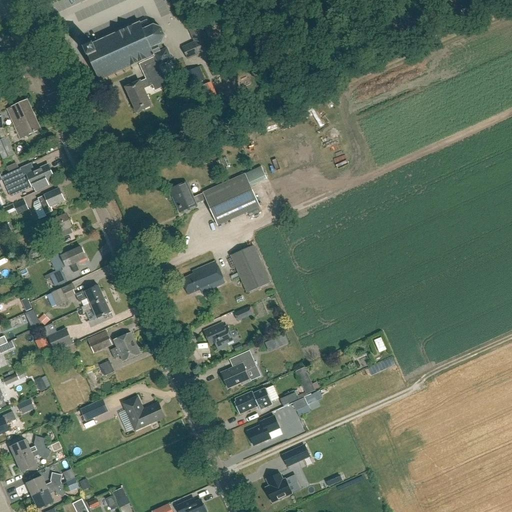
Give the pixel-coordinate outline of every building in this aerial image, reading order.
[(150,77),(151,79),(163,74),(159,66),(172,60),(167,49),(164,50),(161,44),(162,44),(165,36),(162,28),(154,25),(150,27),(147,21),(141,24),(140,22),(131,25),(132,27),(85,48),(99,80),(138,63),(146,79),(150,77)] [(187,59),(211,49),(201,25),(195,27),(189,30),(195,42),(182,48),(187,59)] [(190,87),(204,81),(199,67),(184,73),(190,87)] [(155,90),(168,85),(163,74),(151,79),(150,77),(146,79),(126,88),(137,112),(151,106),(143,89),(153,85),(155,90)] [(214,92),(212,87),(210,83),(199,88),(204,100),(215,95),(214,92)] [(26,123),(35,119),(27,101),(7,110),(14,125),(25,120),(26,123)] [(25,120),(14,125),(20,139),(40,130),(35,119),(26,123),(25,120)] [(0,152),(3,160),(14,156),(15,155),(7,138),(0,140),(0,152)] [(342,146),(331,149),(332,154),(343,151),(342,146)] [(48,185),(47,181),(54,178),(49,166),(35,172),(35,173),(30,175),(27,167),(3,177),(9,190),(30,181),(32,187),(34,186),(36,192),(48,186),(48,185)] [(255,183),(270,177),(268,172),(253,179),(255,183)] [(245,174),(203,193),(203,194),(206,200),(218,226),(260,207),(251,187),(245,174)] [(196,205),(206,200),(203,194),(193,198),(186,183),(168,191),(171,198),(175,196),(182,212),(196,205)] [(45,215),(53,212),(51,207),(65,201),(60,190),(45,196),(38,199),(45,215)] [(18,215),(29,210),(24,200),(14,205),(18,215)] [(54,228),(57,234),(58,233),(61,239),(73,233),(70,228),(72,227),(66,215),(53,221),(52,218),(39,224),(43,233),(54,228)] [(43,256),(54,251),(51,243),(40,249),(43,256)] [(270,283),(253,246),(231,256),(248,293),(270,283)] [(79,271),(76,263),(86,259),(81,248),(61,257),(66,267),(71,265),(74,273),(79,271)] [(202,294),(225,284),(216,262),(193,272),(194,275),(182,280),(188,295),(201,290),(202,294)] [(61,269),(50,274),(53,279),(56,286),(67,281),(61,269)] [(90,307),(105,300),(99,286),(86,292),(85,291),(76,295),(78,300),(85,297),(89,305),(90,307)] [(62,289),(58,291),(51,294),(57,307),(68,302),(62,289)] [(212,298),(220,295),(217,289),(209,292),(212,298)] [(90,307),(89,305),(82,308),(84,313),(91,310),(95,320),(111,313),(105,300),(90,307)] [(235,314),(238,321),(253,315),(250,307),(235,314)] [(33,311),(26,314),(34,331),(41,328),(33,311)] [(45,325),(48,322),(43,317),(40,320),(45,325)] [(204,331),(208,340),(210,345),(215,343),(219,351),(228,347),(227,344),(234,341),(227,326),(224,327),(222,323),(204,331)] [(55,352),(73,343),(67,328),(48,337),(55,352)] [(94,354),(112,346),(106,332),(88,340),(94,354)] [(112,355),(136,344),(131,334),(114,341),(117,348),(110,351),(112,355)] [(7,344),(0,347),(0,354),(0,355),(0,354),(15,348),(12,342),(7,344)] [(136,344),(112,355),(114,360),(121,357),(123,362),(141,355),(136,344)] [(251,381),(246,372),(257,367),(250,351),(239,356),(242,364),(222,373),(225,381),(228,380),(231,388),(241,383),(242,385),(251,381)] [(105,376),(115,372),(110,361),(100,366),(105,376)] [(6,386),(20,380),(17,374),(3,380),(6,386)] [(273,405),(266,389),(254,394),(253,392),(235,399),(236,402),(234,403),(240,415),(258,407),(260,411),(273,405)] [(283,407),(298,400),(295,392),(280,399),(283,407)] [(318,392),(312,394),(316,401),(321,399),(318,392)] [(135,430),(165,417),(159,403),(143,410),(138,397),(123,404),(135,430)] [(307,406),(304,398),(292,403),(296,411),(307,406)] [(86,421),(97,416),(108,411),(103,400),(92,405),(81,410),(86,421)] [(31,401),(19,406),(23,414),(34,408),(31,401)] [(259,410),(250,414),(252,419),(261,415),(259,410)] [(0,435),(8,432),(5,425),(16,420),(12,411),(2,416),(4,418),(0,419),(0,435)] [(280,429),(275,417),(261,422),(262,426),(248,432),(254,446),(271,438),(269,433),(280,429)] [(14,459),(15,461),(45,448),(45,446),(35,444),(34,445),(35,447),(29,450),(26,441),(11,448),(15,459),(14,459)] [(310,457),(305,446),(293,451),(298,462),(310,457)] [(46,449),(45,448),(15,461),(16,463),(17,463),(22,473),(37,467),(33,458),(39,456),(40,458),(41,459),(46,449)] [(64,473),(68,482),(75,479),(77,478),(73,470),(64,473)] [(270,487),(266,488),(273,503),(292,494),(286,479),(283,481),(280,474),(267,480),(270,487)] [(340,475),(325,481),(328,487),(342,481),(340,475)] [(31,496),(32,498),(62,484),(61,482),(51,480),(50,482),(51,484),(46,486),(42,478),(27,484),(32,495),(31,496)] [(72,493),(80,490),(75,479),(68,482),(72,493)] [(62,486),(62,484),(32,498),(32,500),(34,499),(38,510),(53,503),(50,495),(55,493),(56,494),(58,495),(62,486)] [(123,488),(114,493),(118,502),(127,497),(123,488)] [(112,497),(106,499),(109,505),(115,502),(112,497)] [(179,511),(206,511),(207,510),(204,505),(203,506),(201,500),(196,503),(194,499),(177,507),(179,511)] [(87,511),(82,500),(75,504),(79,511),(87,511)] [(97,501),(89,504),(92,510),(99,506),(97,501)]
